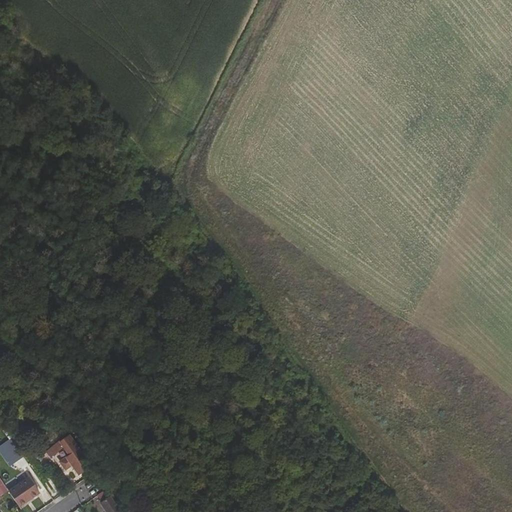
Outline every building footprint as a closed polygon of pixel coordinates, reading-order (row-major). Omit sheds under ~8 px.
[(8,428),(2,432),(9,440),(10,440),(16,435),(8,428)] [(24,461),(36,452),(30,448),(16,435),(10,440),(21,456),(24,461)] [(64,460),(77,477),(90,468),(82,457),(73,463),(68,457),(65,451),(70,447),(75,453),(78,451),(67,436),(45,451),(49,456),(60,448),(66,458),(64,460)] [(0,446),(0,455),(7,465),(21,456),(10,440),(9,440),(0,446)] [(65,451),(68,457),(73,463),(82,457),(78,451),(75,453),(70,447),(65,451)] [(28,478),(8,493),(19,508),(39,494),(28,478)] [(120,511),(106,490),(96,497),(101,504),(100,505),(105,511),(120,511)]
